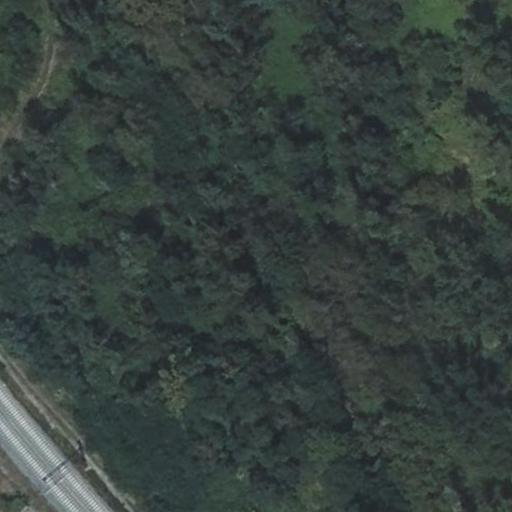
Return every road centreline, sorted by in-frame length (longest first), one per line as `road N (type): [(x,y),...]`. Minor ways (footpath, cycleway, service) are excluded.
road 1 (track): [(136,511),(0,345)]
road 2 (track): [(0,174),(47,71),(51,0)]
